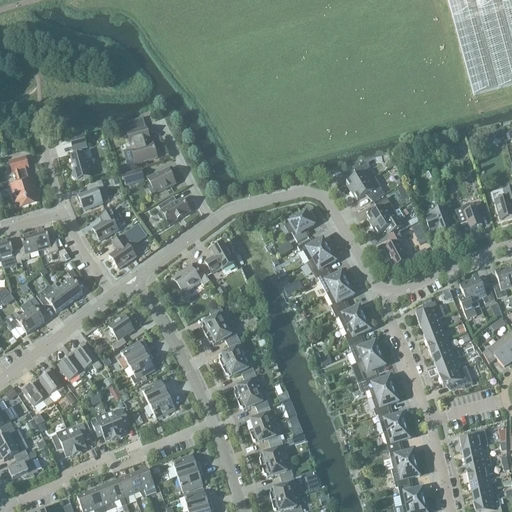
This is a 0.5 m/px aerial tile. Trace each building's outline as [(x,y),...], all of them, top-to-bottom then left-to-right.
[(511,0),(447,0),(474,96),(511,86),(511,0)] [(126,135),(135,165),(157,159),(153,144),(147,145),(146,142),(150,140),(146,129),(143,118),(129,123),(132,133),(126,135)] [(75,158),(70,159),(74,172),(71,179),(76,182),(90,178),(87,169),(88,168),(90,167),(90,165),(90,163),(89,161),(86,160),(85,160),(82,152),(81,150),(86,149),(84,138),(70,142),(74,152),(73,152),(75,158)] [(9,164),(13,175),(15,174),(17,182),(12,184),(19,210),(38,204),(34,190),(36,190),(33,179),(30,180),(27,170),(28,170),(25,160),(9,164)] [(346,185),(351,193),(369,182),(363,173),(371,169),(367,163),(354,172),(357,177),(346,183),(347,185),(346,185)] [(123,176),(126,184),(144,180),(141,171),(123,176)] [(175,186),(168,171),(156,177),(156,176),(147,181),(152,190),(150,191),(149,192),(151,196),(153,197),(155,196),(175,186)] [(374,179),(369,182),(351,193),(355,200),(356,200),(357,201),(368,195),(373,203),(385,196),(374,179)] [(101,182),(99,182),(87,186),(90,192),(78,197),(84,212),(103,205),(97,190),(104,188),(101,182)] [(402,187),(397,189),(399,195),(405,192),(402,187)] [(495,202),(500,222),(511,218),(511,204),(511,202),(511,189),(503,192),(506,199),(495,202)] [(163,221),(166,220),(170,226),(189,213),(189,212),(189,210),(187,207),(186,207),(182,200),(177,203),(173,198),(158,208),(162,213),(158,215),(158,217),(160,221),(163,221)] [(395,213),(386,199),(375,206),(378,211),(367,217),(368,219),(367,220),(371,227),(395,213)] [(467,223),(470,232),(482,227),(479,218),(485,217),(480,205),(474,207),(473,206),(471,206),(469,207),(468,207),(466,208),(465,209),(463,211),(456,213),(460,226),(467,223)] [(431,215),(431,216),(425,218),(431,235),(437,232),(439,236),(453,231),(445,210),(431,215)] [(104,223),(92,230),(99,243),(118,232),(111,220),(116,217),(113,211),(101,218),(104,223)] [(308,237),(304,232),(314,226),(306,213),(298,218),(299,219),(285,227),(289,235),(291,234),(297,244),(308,237)] [(395,213),(371,227),(376,235),(377,234),(378,235),(389,229),(392,234),(404,227),(395,213)] [(422,231),(419,225),(411,229),(414,235),(422,231)] [(128,247),(144,236),(138,227),(112,245),(116,251),(109,257),(119,271),(136,259),(128,247)] [(38,252),(46,250),(49,254),(58,252),(55,240),(48,242),(45,230),(33,234),(38,252)] [(38,252),(33,234),(20,237),(23,249),(18,250),(21,262),(30,260),(30,254),(38,252)] [(384,250),(394,269),(408,261),(398,243),(404,240),(400,234),(388,240),(391,246),(384,250)] [(21,262),(18,250),(12,252),(9,240),(0,242),(0,257),(4,270),(22,265),(21,262)] [(310,241),(304,245),(297,248),(301,254),(303,253),(305,257),(309,263),(313,261),(330,251),(323,241),(314,246),(310,241)] [(214,257),(205,263),(212,275),(221,270),(222,271),(234,264),(223,244),(211,251),(214,257)] [(330,251),(313,261),(309,263),(312,270),(310,271),(313,275),(316,281),(318,280),(329,274),(326,268),(336,262),(330,251)] [(172,280),(183,295),(199,282),(203,288),(209,283),(203,273),(196,278),(189,267),(172,280)] [(505,291),(511,290),(505,269),(496,272),(497,273),(495,274),(499,286),(493,288),(497,301),(507,298),(505,291)] [(67,275),(71,280),(63,287),(73,301),(82,295),(76,285),(80,282),(72,271),(67,275)] [(332,279),(329,274),(318,280),(321,285),(327,296),(348,285),(343,274),(332,279)] [(469,282),(477,302),(483,300),(485,306),(495,302),(489,289),(484,291),(479,280),(477,280),(477,279),(469,282)] [(476,316),(474,310),(479,308),(477,302),(469,282),(461,286),(461,287),(460,288),(464,299),(459,302),(467,320),(476,316)] [(302,288),(300,284),(289,290),(288,287),(283,289),(287,296),(302,288)] [(54,285),(50,288),(65,308),(73,301),(63,287),(58,290),(54,285)] [(354,296),(348,285),(327,296),(333,307),(330,308),(333,314),(347,307),(344,301),(354,296)] [(65,308),(50,288),(50,287),(36,297),(43,308),(46,306),(50,307),(56,314),(65,308)] [(228,299),(222,289),(215,293),(222,304),(228,299)] [(41,310),(34,298),(20,308),(24,315),(35,329),(44,323),(37,313),(41,310)] [(416,318),(420,328),(439,320),(445,318),(441,308),(437,310),(435,304),(419,310),(421,315),(416,318)] [(350,313),(347,307),(333,314),(336,320),(338,319),(343,330),(365,320),(360,308),(350,313)] [(209,314),(212,320),(201,326),(203,329),(202,329),(202,331),(205,338),(225,326),(222,320),(226,318),(220,308),(209,314)] [(20,318),(14,313),(2,322),(9,333),(15,329),(21,329),(26,336),(35,329),(24,315),(20,318)] [(123,339),(133,331),(124,317),(109,328),(118,342),(111,347),(114,353),(126,344),(123,339)] [(371,331),(365,320),(343,330),(346,336),(344,337),(346,342),(349,348),(363,342),(360,336),(371,331)] [(420,328),(424,338),(443,330),(439,320),(420,328)] [(225,326),(205,338),(210,345),(211,345),(212,345),(213,347),(224,341),(227,347),(238,341),(233,330),(229,332),(225,326)] [(424,338),(428,347),(428,348),(447,341),(443,330),(424,338)] [(511,334),(511,333),(499,342),(511,358),(511,334)] [(219,363),(222,369),(226,368),(243,360),(247,358),(244,352),(238,341),(227,347),(230,352),(221,357),(219,358),(220,360),(219,361),(219,363)] [(427,348),(431,358),(432,358),(451,351),(447,341),(428,348),(428,347),(427,348)] [(365,348),(363,342),(349,348),(351,354),(356,365),(381,355),(376,344),(365,348)] [(483,354),(489,366),(496,360),(504,368),(511,361),(511,358),(499,342),(483,354)] [(139,343),(120,354),(128,368),(150,356),(147,350),(144,352),(139,343)] [(80,349),(72,356),(84,372),(92,366),(96,372),(102,369),(84,344),(79,348),(80,349)] [(432,358),(436,368),(455,361),(460,359),(458,353),(453,356),(451,351),(432,358)] [(65,358),(66,360),(57,367),(69,383),(78,376),(80,379),(85,375),(84,372),(72,356),(70,354),(65,358)] [(381,355),(356,365),(363,383),(377,377),(375,371),(385,367),(381,355)] [(136,387),(147,381),(145,377),(154,371),(150,363),(153,361),(150,356),(128,368),(134,378),(131,379),(136,387)] [(332,364),(329,357),(320,361),(322,368),(332,364)] [(226,368),(222,369),(226,377),(227,377),(228,377),(230,380),(231,379),(240,375),(243,380),(254,374),(250,364),(247,358),(243,360),(226,368)] [(436,368),(440,378),(458,371),(455,361),(436,368)] [(439,378),(443,389),(449,386),(451,392),(473,384),(466,368),(458,371),(440,378),(439,378)] [(48,398),(56,392),(58,394),(64,390),(49,370),(43,374),(44,376),(36,382),(48,398)] [(234,395),(237,402),(257,393),(262,391),(260,385),(259,385),(254,374),(243,380),(245,385),(234,390),(235,392),(234,393),(234,395)] [(377,377),(363,383),(357,385),(361,395),(369,392),(372,399),(394,391),(390,379),(380,383),(377,377)] [(31,386),(22,393),(34,409),(42,402),(47,409),(53,404),(48,398),(36,382),(35,379),(29,384),(31,386)] [(161,383),(142,392),(149,406),(171,396),(168,390),(165,391),(161,383)] [(11,388),(2,394),(8,403),(17,397),(11,388)] [(399,403),(394,391),(372,399),(376,411),(374,411),(376,418),(378,417),(390,413),(388,407),(399,403)] [(243,412),(255,407),(257,413),(269,408),(265,398),(260,399),(257,393),(237,402),(240,409),(241,410),(242,410),(243,412)] [(149,406),(156,420),(175,411),(171,402),(173,401),(171,396),(149,406)] [(248,426),(247,428),(250,435),(271,427),(269,421),(273,419),(269,408),(257,413),(259,418),(247,423),(249,426),(248,426)] [(11,409),(3,414),(0,415),(0,431),(1,434),(13,428),(10,422),(17,418),(11,409)] [(108,420),(116,440),(121,438),(121,437),(126,434),(124,427),(128,425),(127,422),(122,410),(112,414),(107,416),(108,420)] [(392,419),(390,413),(378,417),(380,423),(383,435),(407,428),(403,416),(392,419)] [(44,423),(39,415),(33,420),(38,427),(44,423)] [(108,420),(107,416),(97,421),(91,423),(97,438),(103,436),(106,443),(110,441),(111,442),(116,440),(108,420)] [(67,432),(69,436),(77,457),(82,455),(81,453),(87,451),(82,440),(88,438),(84,426),(73,430),(67,432)] [(30,430),(33,435),(38,433),(35,427),(30,430)] [(271,427),(250,435),(253,442),(254,443),(255,443),(256,445),(268,441),(269,447),(282,443),(278,432),(273,434),(271,427)] [(4,439),(0,440),(0,452),(9,448),(14,445),(15,446),(18,444),(13,435),(16,434),(13,428),(7,431),(1,434),(4,439)] [(410,440),(407,428),(383,435),(387,447),(389,453),(401,449),(399,443),(410,440)] [(460,443),(462,454),(463,454),(463,453),(482,449),(482,450),(488,448),(485,431),(464,435),(465,441),(460,443)] [(69,436),(67,432),(57,436),(52,439),(57,451),(62,448),(66,459),(71,457),(72,459),(77,457),(69,436)] [(26,453),(29,451),(24,441),(18,444),(15,446),(14,445),(9,448),(0,452),(0,461),(0,462),(3,461),(4,462),(14,457),(16,462),(20,461),(22,460),(28,457),(26,453)] [(260,462),(262,469),(283,462),(280,455),(285,454),(282,443),(269,447),(271,453),(260,456),(261,459),(260,460),(259,461),(260,462)] [(390,459),(392,464),(394,463),(396,470),(417,465),(414,453),(403,456),(401,449),(389,453),(390,459)] [(463,453),(463,454),(465,464),(485,460),(482,450),(482,449),(463,453)] [(9,472),(13,482),(23,478),(24,480),(33,476),(38,474),(32,462),(33,462),(35,456),(34,454),(28,457),(22,460),(20,461),(16,462),(19,468),(9,472)] [(172,463),(177,479),(200,471),(198,465),(196,466),(192,456),(172,463)] [(467,474),(487,470),(485,460),(465,464),(467,474)] [(265,477),(266,477),(267,480),(279,476),(281,482),(293,478),(290,467),(285,468),(283,462),(262,469),(264,476),(265,477)] [(420,477),(417,465),(396,470),(390,472),(392,479),(393,478),(394,484),(396,490),(398,489),(410,486),(409,480),(420,477)] [(467,474),(466,474),(469,485),(470,485),(489,481),(488,476),(493,475),(492,469),(487,470),(467,474)] [(147,498),(157,494),(147,471),(137,476),(144,492),(147,498)] [(177,479),(183,495),(203,488),(200,478),(202,477),(200,471),(177,479)] [(137,476),(127,480),(134,496),(139,494),(143,500),(147,498),(144,492),(137,476)] [(270,495),(270,496),(272,503),(293,497),(291,491),(296,489),(293,478),(281,482),(282,487),(270,491),(271,494),(270,495)] [(129,498),(134,496),(127,480),(117,484),(124,501),(127,507),(130,505),(129,498)] [(489,481),(470,485),(472,495),(492,491),(489,481)] [(127,507),(124,501),(119,488),(117,484),(107,488),(114,505),(119,502),(122,509),(127,507)] [(402,507),(425,503),(423,491),(412,493),(410,486),(398,489),(399,495),(402,507)] [(104,509),(104,511),(110,511),(116,510),(114,505),(107,488),(97,492),(104,509)] [(472,495),(474,506),(494,502),(492,491),(472,495)] [(104,511),(104,509),(97,492),(87,496),(93,511),(104,511)] [(184,498),(187,511),(192,511),(212,507),(210,501),(207,502),(204,492),(184,498)] [(76,500),(81,511),(93,511),(87,496),(76,500)] [(293,497),(272,503),(273,510),(274,511),(276,511),(275,511),(285,511),(289,511),(288,511),(302,511),(300,503),(298,496),(293,497)] [(473,506),(474,511),(501,511),(499,502),(494,503),(494,502),(474,506),(473,506)] [(427,511),(425,503),(402,507),(402,511),(427,511)]
